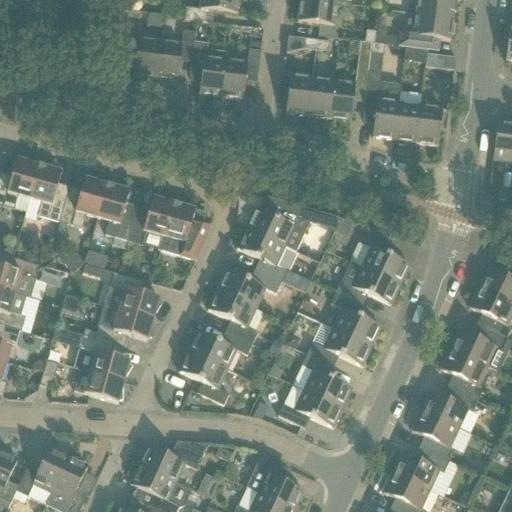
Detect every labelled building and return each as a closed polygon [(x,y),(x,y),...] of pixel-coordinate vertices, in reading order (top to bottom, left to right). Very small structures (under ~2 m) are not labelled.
[(57,0),(0,0),(0,17),(52,27),(57,0)] [(239,1),(238,0),(200,0),(199,13),(185,11),(183,23),(192,24),(212,27),(213,15),(235,18),(236,12),(238,11),(239,1)] [(456,5),(454,3),(454,0),(417,0),(415,16),(452,21),(453,16),(455,15),(456,5)] [(333,30),(336,7),(300,2),(299,7),(297,9),(295,18),(297,20),(297,25),(333,30)] [(453,28),(452,26),(452,21),(415,16),(412,40),(408,39),(399,37),(397,49),(405,50),(428,53),(429,42),(449,45),(450,39),(452,38),(453,28)] [(154,82),(159,45),(131,42),(132,28),(120,26),(116,57),(118,57),(118,55),(135,57),(132,79),(154,82)] [(364,45),(371,46),(374,47),(375,35),(366,33),(364,45)] [(190,66),(193,46),(194,36),(182,34),(180,48),(159,45),(154,82),(176,85),(179,65),(190,66)] [(315,53),(316,44),(304,42),(303,52),(315,53)] [(327,55),(328,45),(316,44),(315,53),(327,55)] [(364,106),(367,86),(370,62),(369,62),(370,56),(371,46),(364,45),(359,45),(357,60),(358,61),(354,88),(333,85),(328,122),(350,125),(352,105),(364,106)] [(207,48),(193,46),(190,66),(189,76),(201,78),(198,98),(220,101),(225,64),(226,55),(224,55),(224,57),(206,54),(207,48)] [(382,57),(384,48),(374,47),(371,46),(370,56),(382,57)] [(426,57),(427,57),(428,53),(405,50),(404,64),(425,67),(426,57)] [(245,83),(256,85),(260,54),(248,53),(247,63),(247,67),(225,64),(220,101),(242,103),(245,83)] [(455,61),(427,57),(426,57),(425,67),(424,70),(454,74),(455,61)] [(393,144),(398,107),(400,89),(378,86),(379,78),(375,77),(368,76),(367,86),(364,106),(375,107),(371,141),(393,144)] [(307,119),(311,83),(289,80),(285,117),(307,119)] [(328,122),(333,85),(311,83),(307,119),(328,122)] [(415,147),(419,110),(398,107),(393,144),(396,144),(397,148),(404,148),(406,146),(415,147)] [(437,149),(441,113),(419,110),(415,147),(437,149)] [(511,166),(511,129),(497,127),(492,164),(511,166)] [(29,202),(38,168),(35,167),(21,159),(19,163),(16,162),(11,179),(0,175),(0,208),(13,213),(17,199),(29,202)] [(61,174),(58,173),(58,169),(42,169),(38,168),(29,202),(40,205),(36,219),(59,226),(68,195),(56,191),(61,174)] [(97,222),(106,187),(103,186),(90,178),(88,182),(84,181),(79,198),(68,195),(59,226),(81,232),(85,218),(97,222)] [(129,193),(126,192),(126,188),(110,188),(106,187),(97,222),(108,225),(104,238),(127,245),(135,214),(124,211),(129,193)] [(508,205),(511,196),(498,193),(496,201),(508,205)] [(164,241),(173,206),(170,205),(157,198),(155,201),(152,200),(147,217),(135,214),(127,245),(142,249),(146,236),(164,241)] [(195,212),(191,211),(191,208),(177,207),(173,206),(164,241),(160,254),(195,264),(209,235),(211,228),(204,226),(202,233),(190,229),(195,212)] [(255,212),(246,232),(287,252),(295,255),(310,224),(315,227),(320,215),(290,206),(282,225),(255,212)] [(343,254),(356,225),(344,220),(331,248),(343,254)] [(382,256),(387,245),(391,235),(367,228),(359,246),(370,251),(361,271),(399,289),(409,269),(382,256)] [(246,232),(236,252),(263,265),(258,275),(281,286),(295,255),(287,252),(246,232)] [(30,302),(30,301),(39,269),(28,265),(9,260),(6,272),(0,270),(0,293),(25,301),(30,302)] [(511,269),(510,269),(505,280),(487,271),(478,291),(511,307),(511,269)] [(390,309),(399,289),(361,271),(352,290),(340,285),(335,296),(358,307),(363,296),(390,309)] [(275,298),(281,286),(258,275),(253,286),(226,274),(217,294),(255,312),(264,292),(275,298)] [(108,291),(103,309),(118,313),(153,323),(154,320),(161,307),(158,305),(159,302),(139,296),(142,284),(112,276),(108,291)] [(296,278),(293,289),(307,294),(311,283),(296,278)] [(511,316),(511,307),(478,291),(468,312),(486,320),(481,330),(501,340),(506,342),(511,331),(507,328),(511,316)] [(19,322),(25,301),(0,293),(0,328),(20,334),(24,323),(19,322)] [(255,312),(217,294),(207,314),(234,326),(229,337),(252,348),(257,336),(246,331),(255,312)] [(353,318),(358,307),(335,296),(330,308),(341,313),(332,332),(370,350),(380,330),(353,318)] [(77,316),(82,302),(68,297),(63,311),(77,316)] [(151,341),(152,327),(153,323),(118,313),(113,332),(98,327),(95,336),(84,333),(83,339),(94,342),(93,342),(113,347),(124,351),(127,339),(146,344),(147,341),(151,341)] [(0,347),(1,345),(16,349),(20,334),(0,328),(0,347)] [(487,371),(501,340),(481,330),(476,341),(458,333),(449,353),(487,371)] [(361,370),(370,350),(332,332),(323,352),(311,346),(306,358),(329,369),(334,358),(361,370)] [(246,359),(252,348),(229,337),(224,347),(197,335),(188,355),(226,373),(235,354),(246,359)] [(132,370),(128,368),(129,364),(110,359),(113,347),(93,342),(94,342),(83,339),(73,371),(79,373),(89,376),(123,386),(124,382),(132,370)] [(487,371),(449,353),(439,373),(457,381),(452,392),(477,404),(483,392),(478,390),(487,371)] [(226,373),(188,355),(178,375),(205,388),(200,398),(223,409),(228,398),(217,392),(226,373)] [(324,379),(329,369),(306,358),(301,369),(312,374),(303,394),(341,412),(351,392),(324,379)] [(51,391),(56,372),(58,367),(45,364),(39,388),(51,391)] [(122,404),(122,389),(123,386),(89,376),(79,373),(73,394),(117,407),(118,404),(122,404)] [(472,416),(477,404),(452,392),(447,403),(429,394),(420,415),(458,432),(467,413),(472,416)] [(332,432),(341,412),(303,394),(294,413),(283,408),(277,419),(300,430),(305,419),(332,432)] [(257,405),(251,415),(262,421),(267,410),(257,405)] [(458,432),(420,415),(410,435),(428,443),(423,454),(448,465),(454,454),(449,452),(458,432)] [(196,473),(207,449),(207,447),(180,446),(173,462),(147,450),(138,469),(175,486),(183,468),(196,473)] [(51,497),(68,460),(49,451),(37,477),(26,472),(18,489),(17,489),(15,493),(16,493),(15,495),(27,500),(33,488),(51,497)] [(5,488),(17,463),(0,454),(0,511),(7,511),(15,495),(16,493),(15,493),(17,489),(11,486),(9,490),(5,488)] [(443,477),(448,465),(423,454),(418,464),(400,456),(391,476),(429,494),(438,475),(443,477)] [(260,457),(254,473),(255,473),(246,492),(257,497),(289,511),(294,511),(302,495),(277,483),(283,468),(260,457)] [(87,469),(68,460),(51,497),(69,505),(65,511),(80,511),(86,500),(75,495),(87,469)] [(175,486),(138,469),(130,488),(155,500),(150,511),(152,511),(177,511),(178,511),(184,510),(190,496),(189,492),(175,486)] [(199,494),(213,501),(223,482),(208,475),(199,494)] [(420,511),(429,494),(391,476),(382,496),(399,504),(395,511),(420,511)] [(511,511),(511,495),(507,493),(502,505),(511,509),(511,511)] [(289,511),(257,497),(250,511),(242,511),(236,509),(234,511),(289,511)]
